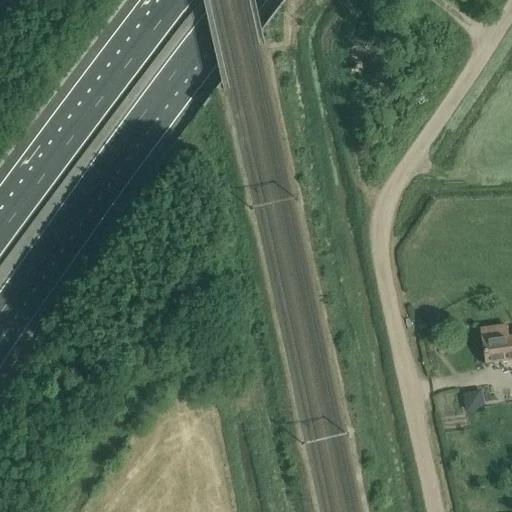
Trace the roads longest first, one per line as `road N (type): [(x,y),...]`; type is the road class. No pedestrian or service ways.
road 1 (track): [(433,511),(380,264),(381,222),(394,187),(511,6)]
road 2 (motorway): [(0,316),(229,0)]
road 3 (motorway): [(182,0),(0,239)]
